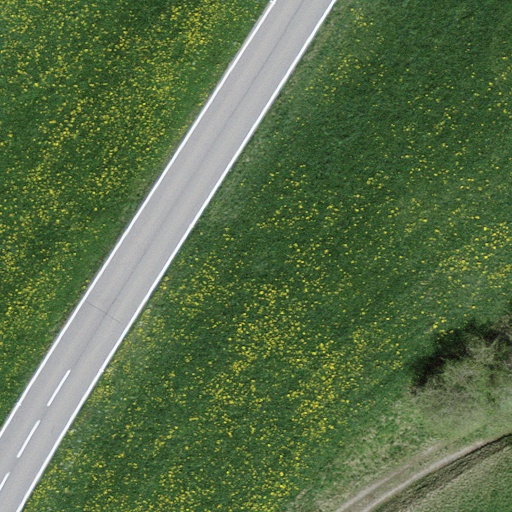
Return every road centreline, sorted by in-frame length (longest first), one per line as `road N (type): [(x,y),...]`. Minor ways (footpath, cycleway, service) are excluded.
road 1 (tertiary): [(0,490),(303,0)]
road 2 (track): [(351,511),(473,436),(511,422)]
